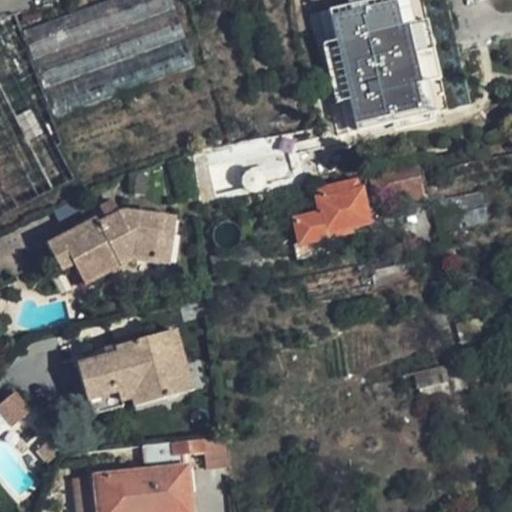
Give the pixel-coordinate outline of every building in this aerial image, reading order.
[(174,9),(170,0),(109,0),(23,32),(33,61),(174,9)] [(363,0),(365,3),(310,16),(325,82),(330,81),(335,104),(330,105),(338,137),(392,124),(394,132),(435,122),(433,115),(471,106),(446,0),(363,0)] [(174,9),(33,61),(43,89),(185,38),(174,9)] [(0,217),(73,179),(56,146),(61,144),(14,15),(0,18),(0,217)] [(185,38),(43,89),(54,120),(195,68),(185,38)] [(511,154),(428,172),(435,201),(511,184),(511,154)] [(407,201),(424,198),(418,168),(369,178),(373,198),(405,191),(407,201)] [(324,233),(368,224),(361,189),(358,190),(356,179),(314,189),(319,214),(293,220),(298,244),(293,245),(296,260),(328,253),(324,233)] [(47,246),(60,270),(72,264),(83,285),(133,259),(169,263),(175,219),(121,213),(117,215),(110,202),(99,208),(106,221),(98,225),(95,220),(47,246)] [(213,275),(257,266),(253,247),(209,256),(213,275)] [(308,300),(419,276),(414,253),(303,276),(308,300)] [(235,290),(237,298),(304,284),(303,276),(235,290)] [(238,303),(235,290),(218,294),(218,307),(238,303)] [(113,335),(117,347),(146,339),(143,328),(113,335)] [(135,407),(190,391),(174,331),(117,347),(118,354),(64,369),(74,403),(86,400),(117,392),(119,402),(132,398),(135,407)] [(451,398),(444,366),(405,374),(412,407),(451,398)] [(19,392),(2,403),(16,424),(33,413),(19,392)] [(117,392),(86,400),(89,410),(119,402),(117,392)] [(49,440),(37,450),(48,463),(60,452),(49,440)] [(152,471),(73,479),(76,511),(189,511),(184,455),(204,453),(203,440),(141,447),(144,469),(152,468),(152,471)]
